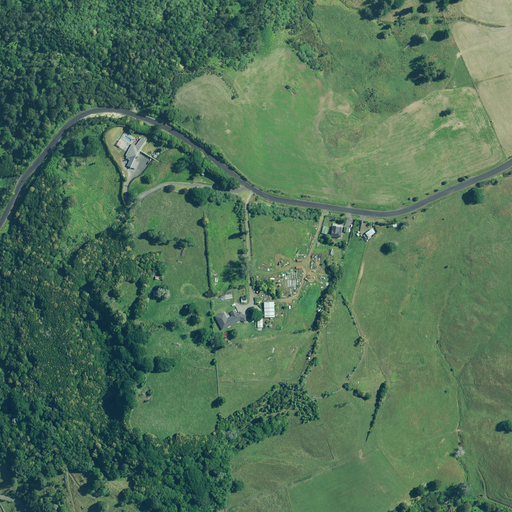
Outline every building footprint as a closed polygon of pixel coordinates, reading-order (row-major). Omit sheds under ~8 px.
[(134,157),(136,159),(138,155),(140,151),(138,150),(145,140),(141,137),(135,145),(131,142),(123,155),(125,156),(124,158),(131,162),(132,160),(134,157)] [(138,162),(132,160),(129,168),(135,170),(138,162)] [(340,237),(340,226),(331,225),(330,237),(340,237)] [(374,232),(371,228),(362,235),(365,239),(374,232)] [(273,302),(263,302),(263,318),(274,317),(273,302)] [(239,312),(236,313),(235,310),(230,313),(232,316),(227,319),(224,313),(215,317),(222,330),(241,320),(245,322),(247,316),(241,314),(242,313),(239,312)]
